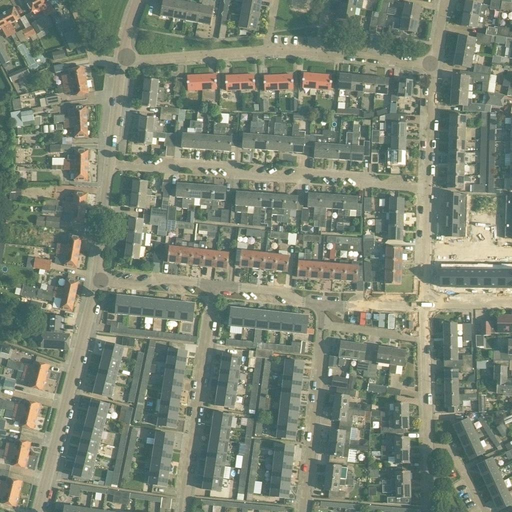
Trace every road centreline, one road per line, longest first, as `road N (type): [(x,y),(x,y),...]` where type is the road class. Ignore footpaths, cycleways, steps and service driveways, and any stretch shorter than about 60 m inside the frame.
road 1 (residential): [(109,169),(345,175),(370,186),(428,190)]
road 2 (residential): [(38,511),(97,281)]
road 3 (residential): [(182,511),(216,284)]
road 4 (residential): [(304,511),(319,323)]
road 5 (residential): [(123,61),(261,57)]
road 6 (residential): [(428,190),(433,67)]
road 7 (residential): [(97,281),(216,284)]
